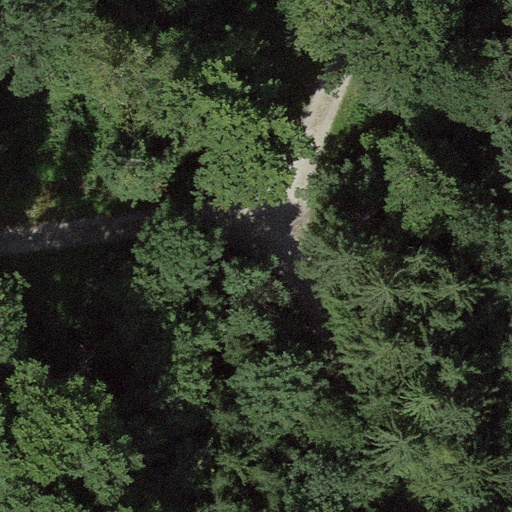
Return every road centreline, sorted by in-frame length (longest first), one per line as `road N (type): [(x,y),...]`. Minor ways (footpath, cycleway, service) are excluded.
road 1 (track): [(0,241),(218,222),(281,248),(356,426),(419,511)]
road 2 (track): [(378,0),(281,248)]
